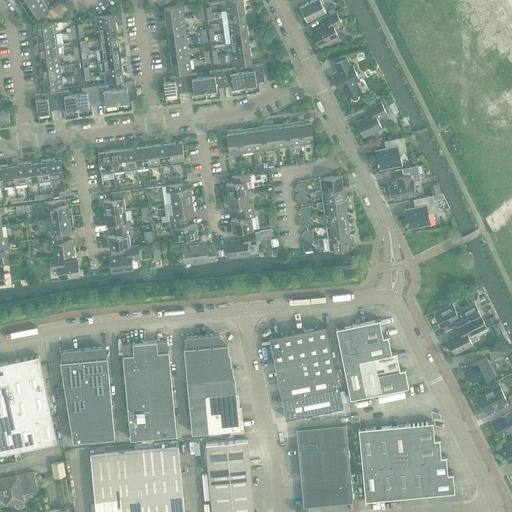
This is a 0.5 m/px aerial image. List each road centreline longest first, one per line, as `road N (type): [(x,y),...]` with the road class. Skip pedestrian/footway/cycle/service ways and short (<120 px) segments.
road 1 (unclassified): [(511,289),(369,0)]
road 2 (tertiary): [(0,343),(244,313)]
road 3 (tertiary): [(496,509),(396,302)]
road 4 (unclassified): [(277,511),(244,313)]
road 5 (residential): [(383,210),(312,76)]
road 6 (tertiary): [(244,313),(385,298)]
road 7 (residential): [(26,142),(14,45),(0,5)]
road 8 (residential): [(154,125),(135,0)]
road 9 (residential): [(93,259),(77,136)]
road 10 (residential): [(199,120),(235,113),(312,76)]
